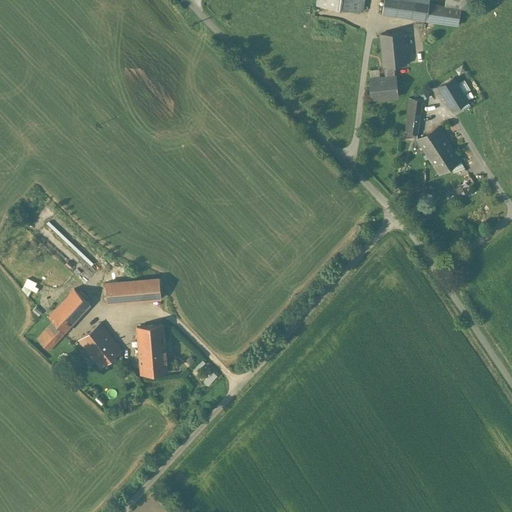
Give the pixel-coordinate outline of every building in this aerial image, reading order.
[(363,0),(317,0),(317,4),(362,10),(363,0)] [(419,0),(384,0),(382,13),(416,18),(419,0)] [(429,0),(419,0),(416,18),(426,20),(429,2),(429,0)] [(445,0),(445,5),(429,2),(426,20),(458,24),(462,0),(445,0)] [(403,31),(381,33),(384,66),(393,65),(406,64),(403,31)] [(393,65),(385,66),(386,77),(395,76),(393,65)] [(386,77),(369,78),(371,98),(397,96),(396,76),(395,76),(386,77)] [(453,78),(439,87),(452,109),(467,100),(453,78)] [(422,99),(409,98),(406,117),(407,117),(419,119),(422,99)] [(419,119),(407,117),(405,131),(417,133),(419,119)] [(449,120),(418,139),(428,156),(449,144),(459,137),(449,120)] [(449,144),(428,156),(438,173),(459,161),(449,144)] [(66,281),(67,276),(66,272),(64,268),(59,265),(55,264),(50,265),(46,268),(44,272),(43,277),(44,282),(46,286),(50,288),(55,289),(60,288),(64,285),(66,281)] [(33,287),(35,288),(38,281),(28,277),(23,290),(30,293),(33,287)] [(159,277),(105,282),(107,302),(161,297),(159,277)] [(74,288),(48,316),(53,321),(65,331),(91,304),(74,288)] [(65,331),(53,321),(37,339),(48,349),(65,331)] [(121,350),(100,322),(79,338),(101,366),(121,350)] [(163,323),(137,326),(138,335),(139,355),(140,357),(166,355),(163,323)] [(166,355),(140,357),(141,373),(167,371),(166,355)] [(214,371),(204,381),(209,386),(219,375),(214,371)]
